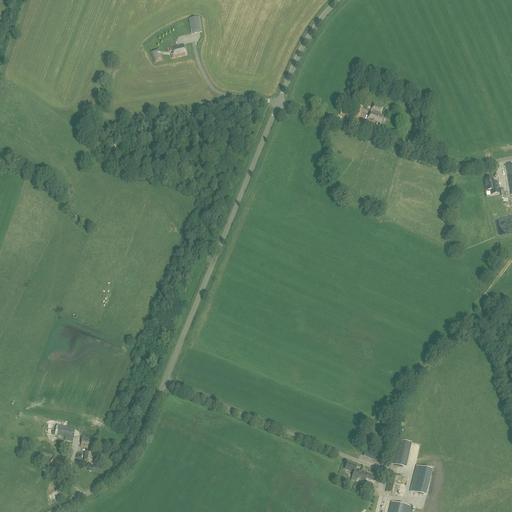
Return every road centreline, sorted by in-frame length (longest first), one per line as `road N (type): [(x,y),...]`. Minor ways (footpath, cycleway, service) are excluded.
road 1 (unclassified): [(56,511),(114,473),(138,441),(278,101)]
road 2 (unclassified): [(511,158),(458,165),(278,101)]
